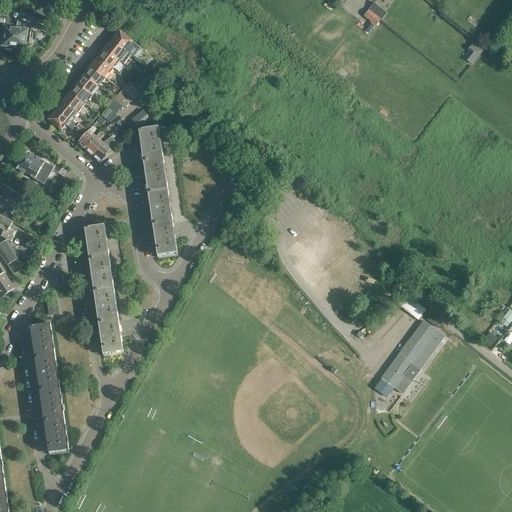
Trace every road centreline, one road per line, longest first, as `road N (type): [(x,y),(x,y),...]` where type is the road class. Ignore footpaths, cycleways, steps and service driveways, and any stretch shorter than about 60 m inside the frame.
road 1 (unclassified): [(511,372),(403,290),(343,331),(286,265),(270,222),(232,174)]
road 2 (residential): [(72,223),(99,371),(113,393)]
road 3 (residential): [(13,331),(27,342),(46,476),(57,495)]
road 4 (residential): [(232,174),(175,111),(128,114)]
road 5 (tertiary): [(0,87),(71,43),(91,0)]
road 6 (residential): [(171,285),(232,174)]
road 7 (residential): [(13,331),(72,223)]
road 8 (residential): [(113,393),(171,285)]
